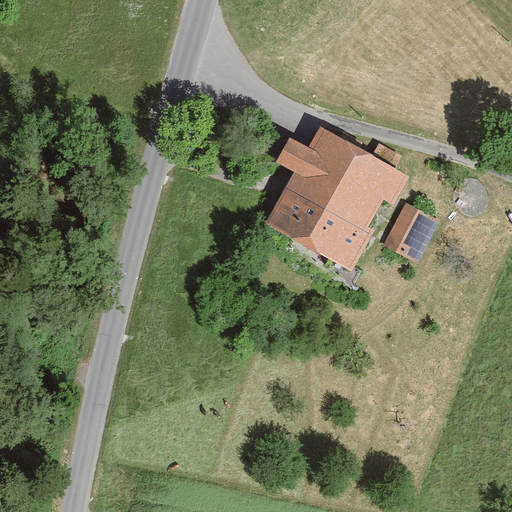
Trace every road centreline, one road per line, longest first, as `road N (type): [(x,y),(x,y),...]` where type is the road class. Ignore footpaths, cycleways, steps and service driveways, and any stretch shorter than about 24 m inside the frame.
road 1 (tertiary): [(80,511),(202,0)]
road 2 (track): [(511,176),(295,111),(189,53)]
